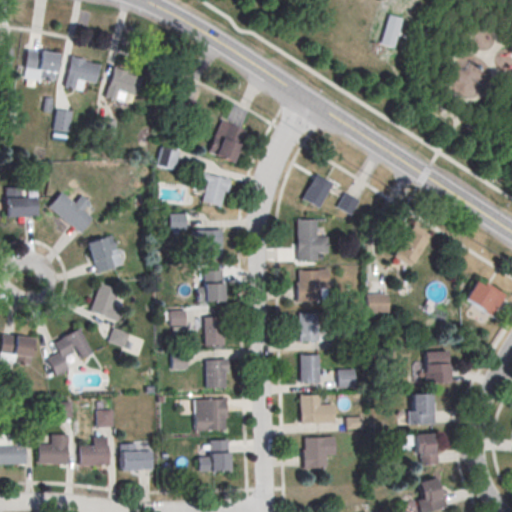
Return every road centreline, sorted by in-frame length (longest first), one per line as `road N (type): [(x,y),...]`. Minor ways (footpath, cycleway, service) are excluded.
road 1 (tertiary): [(511,235),(141,0)]
road 2 (residential): [(262,511),(255,215),(270,160),(308,103)]
road 3 (residential): [(262,508),(0,503)]
road 4 (residential): [(511,351),(472,435),(475,468),(499,511)]
